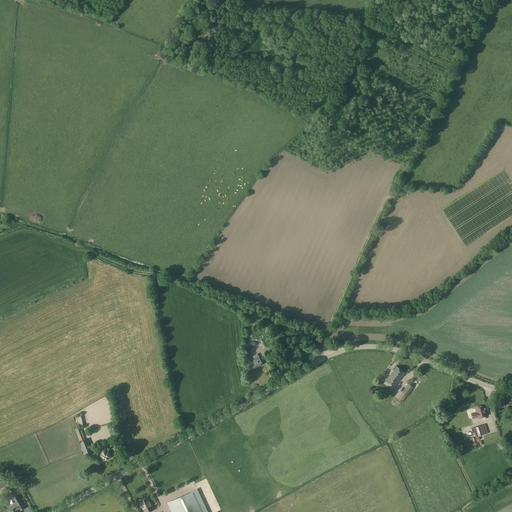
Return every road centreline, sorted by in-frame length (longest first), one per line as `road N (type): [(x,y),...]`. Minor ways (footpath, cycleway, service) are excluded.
road 1 (unclassified): [(54,511),(350,348),(406,352),(511,389)]
road 2 (track): [(458,57),(326,331)]
